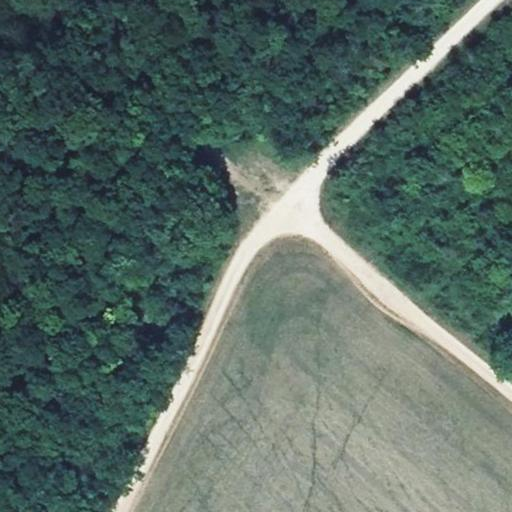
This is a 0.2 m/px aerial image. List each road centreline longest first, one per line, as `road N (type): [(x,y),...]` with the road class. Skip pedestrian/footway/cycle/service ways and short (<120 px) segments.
road 1 (track): [(125,511),(148,478),(238,270),(274,222)]
road 2 (track): [(489,0),(352,130),(274,222)]
road 3 (track): [(274,222),(299,227),(511,408)]
road 4 (track): [(274,222),(106,0)]
